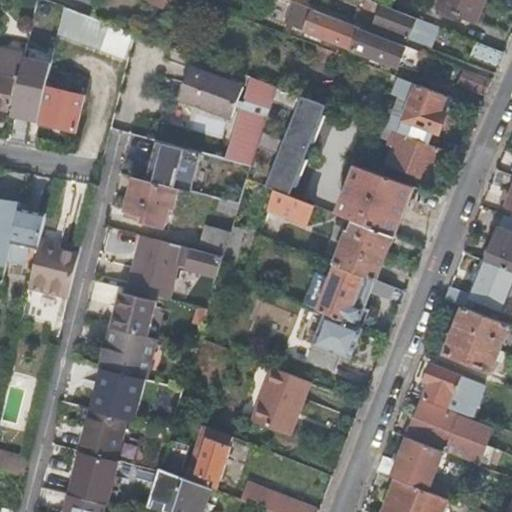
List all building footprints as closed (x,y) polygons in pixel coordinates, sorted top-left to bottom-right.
[(150,0),(175,9),(178,0),(150,0)] [(424,43),(433,22),(392,7),(373,0),(342,0),(364,8),(362,14),(377,19),(375,24),(424,43)] [(484,0),(441,0),(440,5),(461,13),(477,20),(484,0)] [(407,44),(299,3),(291,23),(307,30),(308,29),(353,46),(352,47),(399,65),(404,51),(414,55),(416,49),(406,45),(407,44)] [(461,13),(440,5),(437,11),(458,20),(461,13)] [(134,32),(90,16),(66,7),(59,33),(128,59),(134,32)] [(498,66),(506,50),(478,39),(471,56),(498,66)] [(337,51),(322,45),(318,55),(333,61),(337,51)] [(20,80),(26,54),(0,49),(0,108),(7,110),(10,93),(13,78),(20,80)] [(181,98),(233,116),(244,86),(192,67),(181,98)] [(486,93),(493,78),(464,68),(459,82),(486,93)] [(419,82),(402,76),(395,94),(402,96),(413,100),(401,131),(408,134),(436,145),(449,111),(442,108),(448,93),(419,82)] [(20,81),(20,80),(13,78),(10,93),(17,94),(20,81)] [(48,81),(49,80),(44,79),(42,86),(20,81),(17,94),(13,115),(39,121),(47,87),(48,81)] [(276,189),(293,196),(327,104),(305,96),(277,85),(273,97),(272,100),(275,101),(298,110),(285,140),(263,131),(258,145),(280,154),(267,186),(276,189)] [(39,121),(76,130),(84,96),(47,87),(39,121)] [(272,100),(273,97),(248,90),(228,158),(253,164),(258,145),(263,131),(272,100)] [(402,96),(390,127),(401,131),(413,100),(402,96)] [(390,127),(378,123),(374,134),(392,140),(390,145),(396,147),(390,163),(429,178),(441,146),(436,145),(408,134),(401,131),(390,127)] [(130,133),(127,146),(147,152),(151,138),(130,133)] [(151,164),(147,179),(179,187),(221,198),(241,203),(248,178),(253,164),(228,158),(197,150),(193,167),(188,172),(151,164)] [(414,185),(356,163),(338,213),(357,220),(395,234),(414,185)] [(147,179),(136,176),(127,210),(145,215),(143,221),(165,226),(170,209),(173,210),(179,187),(147,179)] [(57,180),(51,207),(65,210),(71,183),(57,180)] [(293,196),(276,189),(270,208),(309,222),(315,204),(293,196)] [(21,202),(0,198),(0,264),(7,266),(8,261),(20,208),(21,202)] [(224,211),(219,227),(233,230),(241,203),(221,198),(218,209),(224,211)] [(38,248),(41,238),(47,214),(20,208),(8,261),(25,265),(29,246),(38,248)] [(145,215),(127,210),(126,216),(143,221),(145,215)] [(511,217),(506,215),(487,261),(511,271),(511,217)] [(350,228),(336,264),(345,267),(378,280),(395,234),(357,220),(353,229),(350,228)] [(201,223),(195,248),(225,255),(233,230),(219,227),(201,223)] [(144,235),(131,289),(171,299),(180,266),(209,274),(218,276),(225,255),(195,248),(144,235)] [(69,295),(74,274),(80,252),(61,248),(62,243),(50,240),(41,238),(38,248),(29,286),(38,288),(69,295)] [(470,293),(451,286),(445,300),(465,307),(473,310),(477,301),(505,312),(511,294),(511,271),(487,261),(483,260),(470,293)] [(390,298),(395,286),(378,280),(345,267),(327,312),(362,325),(369,308),(366,307),(372,292),(390,298)] [(261,275),(250,271),(247,281),(257,285),(261,275)] [(209,274),(200,306),(209,308),(218,276),(209,274)] [(122,292),(113,326),(147,335),(156,301),(122,292)] [(200,306),(182,301),(170,340),(197,347),(200,335),(202,329),(209,308),(200,306)] [(493,371),(511,325),(473,310),(465,307),(446,353),(493,371)] [(353,356),(364,326),(362,325),(327,312),(323,323),(317,321),(311,337),(316,339),(309,357),(337,368),(343,352),(353,356)] [(147,335),(113,326),(101,368),(106,370),(145,379),(156,337),(147,335)] [(312,379),(275,365),(253,420),(291,434),(312,379)] [(431,383),(425,398),(472,417),(484,385),(434,365),(427,382),(431,383)] [(140,421),(150,381),(106,370),(96,410),(140,421)] [(423,401),(416,417),(480,442),(495,448),(501,431),(423,401)] [(96,410),(92,409),(81,450),(82,451),(115,459),(126,418),(96,410)] [(480,442),(416,417),(409,433),(459,453),(461,448),(476,453),(480,442)] [(231,446),(234,435),(203,423),(189,467),(203,473),(214,440),(231,446)] [(385,456),(379,471),(397,478),(404,481),(408,471),(432,481),(445,451),(408,437),(398,461),(385,456)] [(214,440),(203,473),(220,480),(231,446),(214,440)] [(0,468),(24,475),(29,457),(0,448),(0,468)] [(107,503),(117,460),(115,459),(82,451),(71,494),(72,495),(107,503)] [(203,473),(189,467),(186,477),(212,487),(217,489),(220,480),(203,473)] [(202,511),(212,487),(186,477),(160,469),(159,470),(149,505),(169,511),(202,511)] [(397,478),(383,511),(443,511),(449,499),(438,494),(404,481),(397,478)] [(275,511),(308,511),(311,507),(263,489),(257,504),(275,511)] [(104,511),(107,503),(72,495),(66,511),(104,511)]
